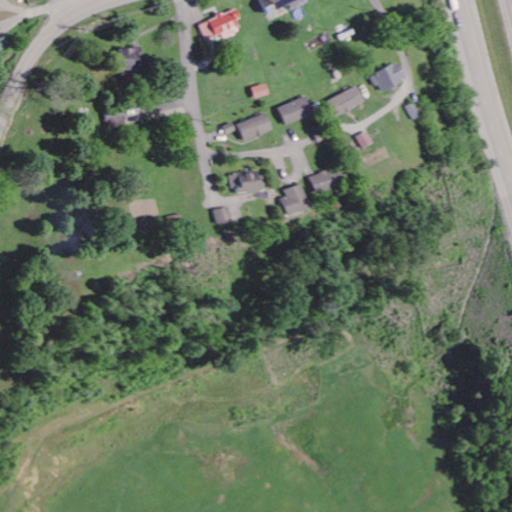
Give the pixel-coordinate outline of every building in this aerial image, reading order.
[(291,10),(307,3),(305,0),(258,0),(266,14),(288,4),(291,10)] [(0,51),(9,48),(6,37),(0,38),(0,51)] [(119,48),(119,71),(141,72),(141,48),(119,48)] [(379,93),(405,79),(396,62),(370,76),(379,93)] [(269,96),(267,85),(252,88),(254,99),(269,96)] [(364,103),(356,86),(326,101),(334,118),(364,103)] [(277,108),(285,126),(313,114),(306,96),(277,108)] [(272,131),(266,114),(237,124),(243,142),(272,131)] [(335,186),(329,170),(306,177),(312,193),(335,186)] [(231,194),(263,190),(260,172),(228,176),(231,194)] [(279,190),(281,197),(275,199),(280,216),(304,209),(297,185),(279,190)] [(213,225),(227,223),(225,208),(210,211),(213,225)]
